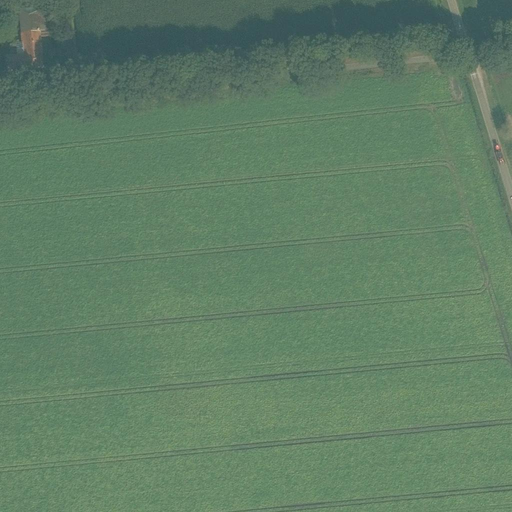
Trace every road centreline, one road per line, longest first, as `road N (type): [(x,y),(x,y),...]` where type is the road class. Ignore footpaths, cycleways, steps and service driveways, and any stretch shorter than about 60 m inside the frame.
road 1 (unclassified): [(0,106),(469,55)]
road 2 (unclassified): [(511,191),(469,55)]
